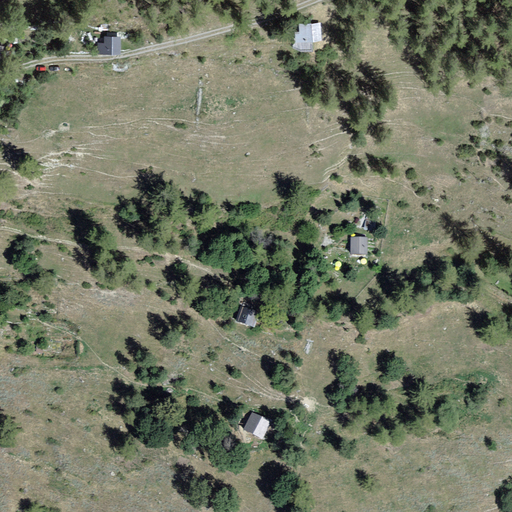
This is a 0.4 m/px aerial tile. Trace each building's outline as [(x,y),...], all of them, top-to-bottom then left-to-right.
[(309,41),(322,40),(320,22),(307,24),(309,41)] [(296,42),(309,41),(307,24),(299,24),(299,31),(295,32),(296,42)] [(119,36),(102,36),(101,52),(119,53),(119,36)] [(367,258),(369,240),(351,238),(350,256),(367,258)] [(260,314),(244,308),(238,326),(253,331),(260,314)] [(260,438),(267,423),(252,416),(245,431),(260,438)]
